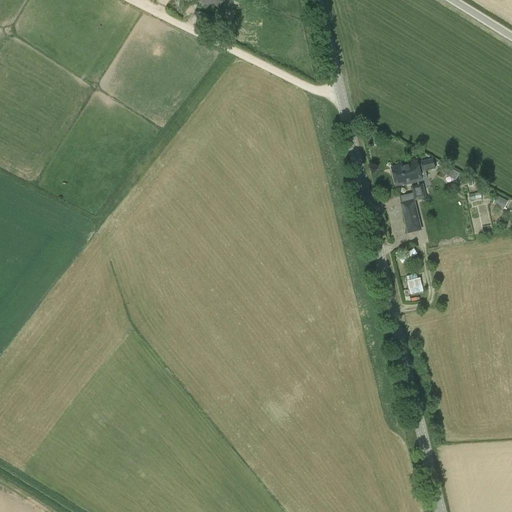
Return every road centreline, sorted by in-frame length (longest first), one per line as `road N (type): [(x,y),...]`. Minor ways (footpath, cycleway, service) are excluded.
road 1 (tertiary): [(317,0),(440,511)]
road 2 (track): [(341,95),(306,86),(132,0)]
